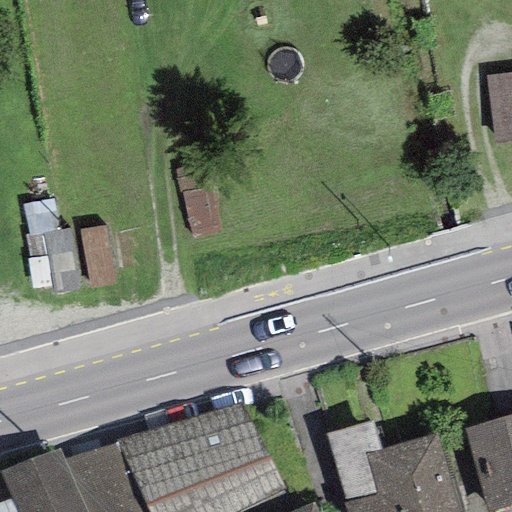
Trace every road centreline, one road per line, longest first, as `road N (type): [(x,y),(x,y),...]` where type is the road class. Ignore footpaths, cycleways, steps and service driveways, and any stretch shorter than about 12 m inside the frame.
road 1 (secondary): [(0,421),(511,277)]
road 2 (unknown): [(266,346),(339,511)]
